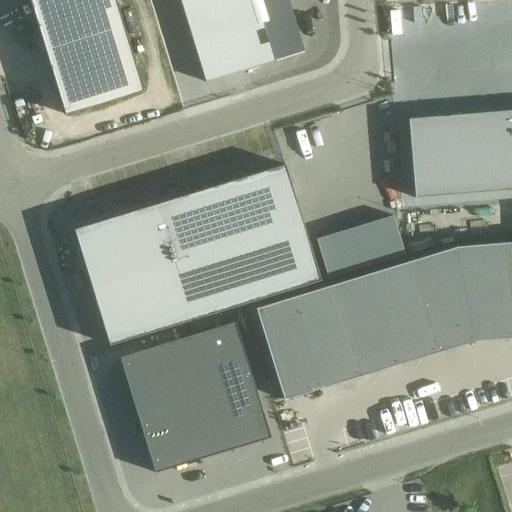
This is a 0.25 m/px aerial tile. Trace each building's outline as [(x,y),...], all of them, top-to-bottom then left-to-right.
[(29,0),(65,115),(143,90),(115,0),(29,0)] [(300,42),(287,0),(223,0),(245,70),(293,56),(293,57),(295,56),(294,55),(304,52),(301,43),(302,43),(301,42),(300,42)] [(511,107),(405,116),(410,194),(511,185),(511,107)] [(320,280),(285,164),(171,200),(169,195),(166,196),(90,220),(91,223),(73,229),(78,247),(75,248),(81,267),(80,267),(81,270),(86,269),(109,345),(320,280)] [(456,247),(474,341),(511,337),(511,322),(505,243),(456,247)] [(407,262),(435,353),(474,341),(456,247),(407,262)] [(370,273),(397,364),(435,353),(407,262),(370,273)] [(332,285),(359,376),(397,364),(370,273),(332,285)] [(294,297),(322,388),(359,376),(332,285),(294,297)] [(283,399),(322,388),(294,297),(255,309),(283,399)] [(237,328),(198,340),(210,378),(221,415),(233,453),(272,441),(237,328)] [(198,340),(121,363),(133,402),(210,378),(198,340)] [(210,378),(133,402),(144,439),(221,415),(210,378)] [(221,415),(144,439),(156,477),(233,453),(221,415)]
